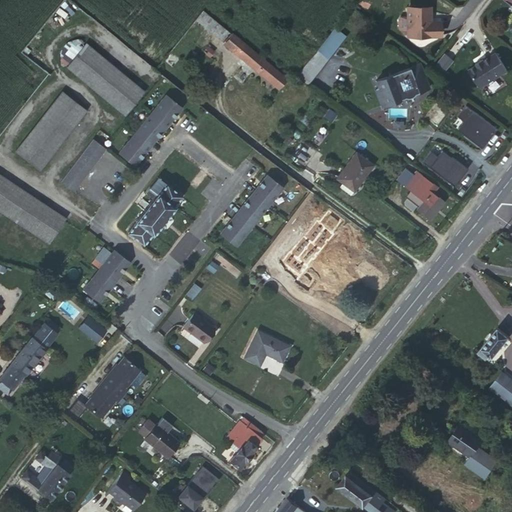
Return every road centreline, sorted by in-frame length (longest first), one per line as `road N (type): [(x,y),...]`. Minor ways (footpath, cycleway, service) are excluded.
road 1 (residential): [(160,277),(230,181),(173,135),(96,226)]
road 2 (secondary): [(485,205),(297,442)]
road 3 (residential): [(297,442),(126,324),(160,277)]
road 4 (unknown): [(432,274),(264,148)]
